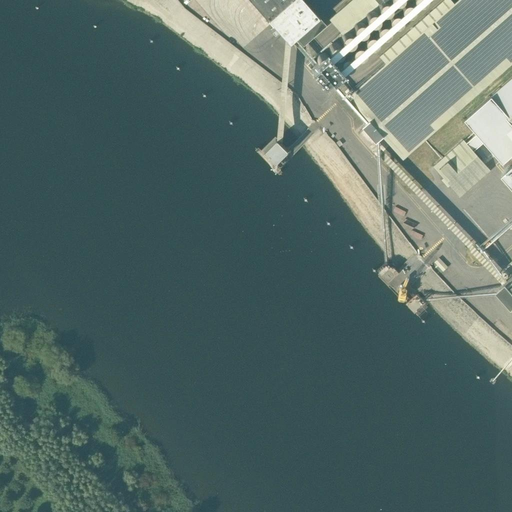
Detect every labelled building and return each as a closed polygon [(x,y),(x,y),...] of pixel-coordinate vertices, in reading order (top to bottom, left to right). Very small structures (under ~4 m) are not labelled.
[(295,38),(303,46),(326,26),(308,5),(313,0),(250,0),(289,43),(295,38)] [(351,0),(329,19),(342,34),(381,0),(351,0)] [(382,136),(402,160),(511,63),(511,0),(458,0),(454,4),(451,0),(442,0),(378,56),(386,64),(348,98),(368,121),(361,127),(375,143),(382,136)] [(311,69),(323,83),(329,78),(332,81),(344,71),(325,50),(314,60),(317,64),(311,69)] [(511,76),(490,96),(511,121),(511,76)] [(466,143),(473,151),(483,143),(502,165),(511,156),(511,121),(490,96),(462,120),(476,135),(466,143)] [(274,162),(286,150),(275,139),(263,151),(274,162)] [(463,140),(432,166),(460,197),(490,171),(473,151),(466,143),(463,140)] [(419,196),(464,244),(474,234),(429,186),(419,196)] [(439,258),(434,262),(443,271),(447,267),(439,258)] [(511,261),(506,267),(511,273),(511,276),(501,286),(511,299),(511,261)]
